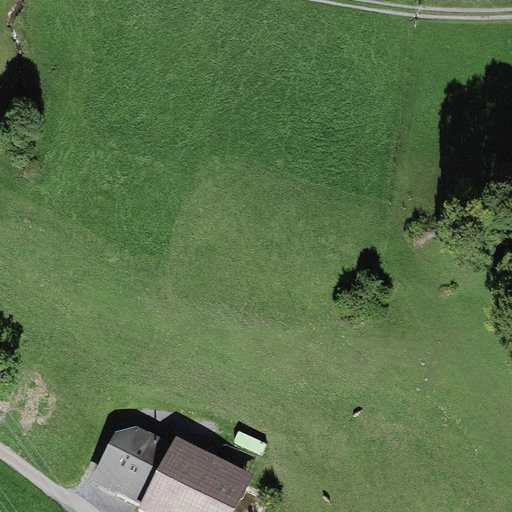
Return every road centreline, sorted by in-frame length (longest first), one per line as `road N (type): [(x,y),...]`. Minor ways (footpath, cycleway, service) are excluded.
road 1 (track): [(511,6),(421,9),(351,0)]
road 2 (track): [(0,442),(98,511)]
